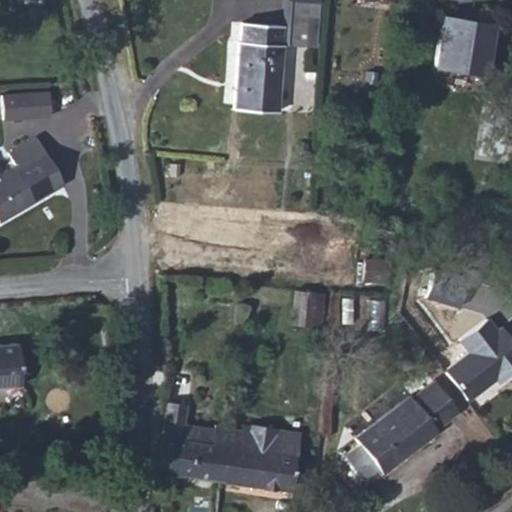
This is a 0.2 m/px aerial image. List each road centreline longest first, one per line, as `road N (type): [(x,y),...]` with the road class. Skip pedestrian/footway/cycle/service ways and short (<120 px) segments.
road 1 (unclassified): [(140,277),(119,107),(88,0)]
road 2 (unclassified): [(134,511),(140,277)]
road 3 (residential): [(0,286),(140,277)]
